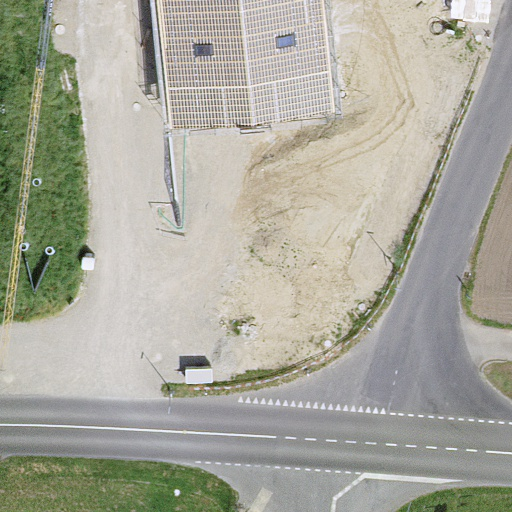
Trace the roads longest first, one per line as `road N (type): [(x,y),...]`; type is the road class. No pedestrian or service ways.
road 1 (tertiary): [(376,447),(511,79)]
road 2 (tertiary): [(0,425),(376,447)]
road 3 (tertiary): [(376,447),(511,458)]
